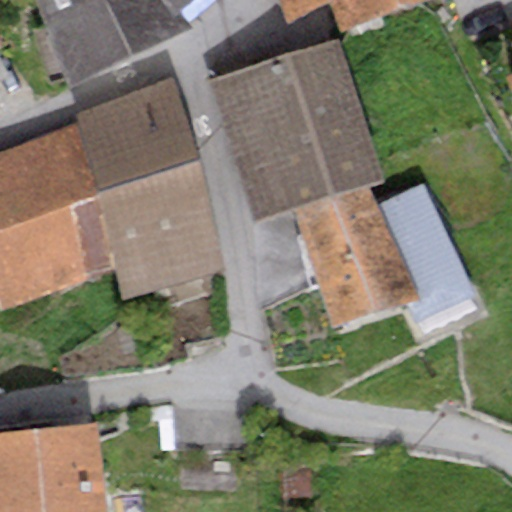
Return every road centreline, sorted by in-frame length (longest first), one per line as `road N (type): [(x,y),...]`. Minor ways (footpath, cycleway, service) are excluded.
road 1 (residential): [(182,52),(228,204),(249,380),(302,409),(489,445),(511,459)]
road 2 (residential): [(182,52),(0,136)]
